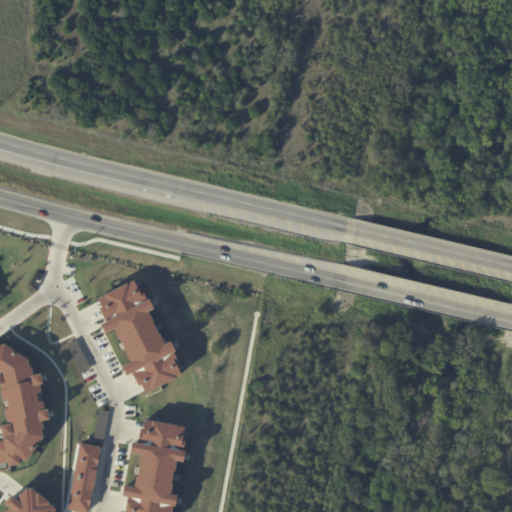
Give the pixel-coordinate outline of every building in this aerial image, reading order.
[(97,298),(136,279),(147,301),(151,298),(156,308),(151,311),(166,344),(173,341),(178,351),(176,353),(185,373),(144,395),(133,373),(129,375),(124,366),(132,362),(115,329),(107,333),(101,324),(108,320),(97,298)] [(0,385),(7,423),(1,425),(4,439),(0,440),(0,464),(9,462),(9,465),(22,464),(21,462),(28,461),(45,436),(41,421),(51,419),(48,408),(45,409),(40,385),(44,384),(42,373),(33,375),(30,359),(5,343),(0,344),(0,385)] [(146,419),(188,427),(183,450),(188,450),(185,462),(179,461),(173,494),(180,495),(178,507),(174,506),(173,511),(127,511),(130,498),(123,496),(126,485),(135,487),(142,455),(132,453),(134,441),(140,443),(146,419)] [(80,443),(101,447),(89,511),(78,511),(67,510),(80,443)] [(28,486),(59,511),(58,511),(6,511),(10,508),(5,504),(12,494),(18,499),(28,486)]
